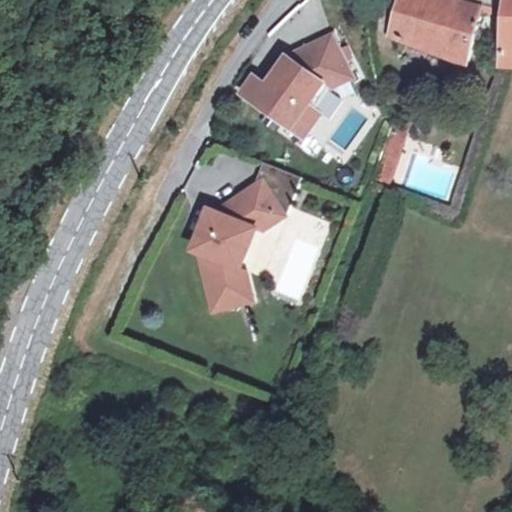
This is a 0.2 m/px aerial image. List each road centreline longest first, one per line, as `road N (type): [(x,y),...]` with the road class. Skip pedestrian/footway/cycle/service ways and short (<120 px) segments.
road 1 (secondary): [(0,442),(36,317),(97,190),(213,0)]
road 2 (residential): [(281,0),(199,129),(102,320)]
